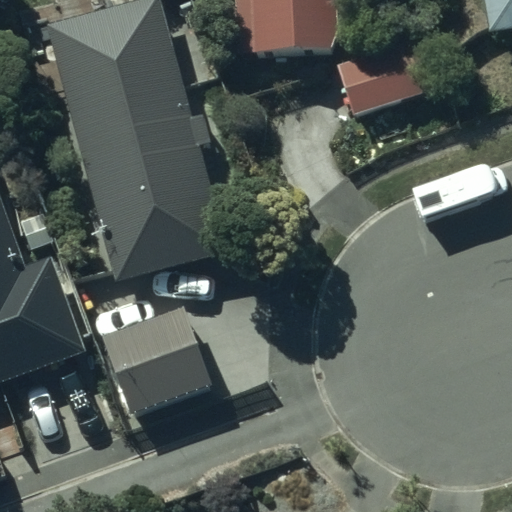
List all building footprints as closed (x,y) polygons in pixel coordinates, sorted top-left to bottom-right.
[(336,0),(230,0),(233,62),(339,57),(336,0)] [(511,0),(479,0),(486,40),(511,35),(511,0)] [(162,4),(54,32),(118,283),(225,256),(199,153),(216,149),(208,119),(192,123),(162,4)] [(416,44),(335,69),(352,123),(433,97),(416,44)] [(0,203),(0,399),(98,367),(68,280),(55,285),(48,265),(24,273),(0,203)] [(129,423),(213,392),(184,313),(99,343),(129,423)]
